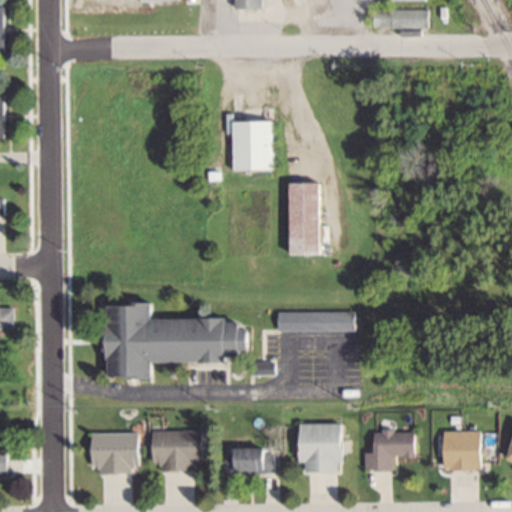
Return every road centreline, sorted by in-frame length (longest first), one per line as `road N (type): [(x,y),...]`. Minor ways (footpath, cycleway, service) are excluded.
road 1 (residential): [(50,0),(52,511)]
road 2 (residential): [(511,42),(51,52)]
